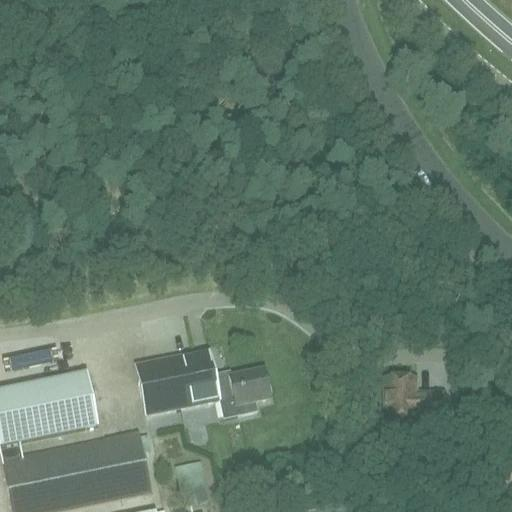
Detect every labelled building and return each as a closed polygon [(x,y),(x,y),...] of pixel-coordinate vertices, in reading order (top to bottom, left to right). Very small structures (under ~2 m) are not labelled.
[(476,273),(483,266),(469,251),(462,258),(476,273)] [(258,416),(256,406),(270,403),(263,374),(230,381),(231,386),(217,389),(210,354),(136,370),(146,420),(219,405),(224,424),(258,416)] [(416,382),(384,382),(384,426),(416,426),(416,422),(443,422),(443,396),(416,396),(416,382)] [(12,511),(78,511),(151,497),(144,462),(148,461),(147,456),(151,455),(148,438),(139,440),(139,437),(3,465),(12,511)] [(208,468),(186,470),(187,488),(209,486),(208,468)]
